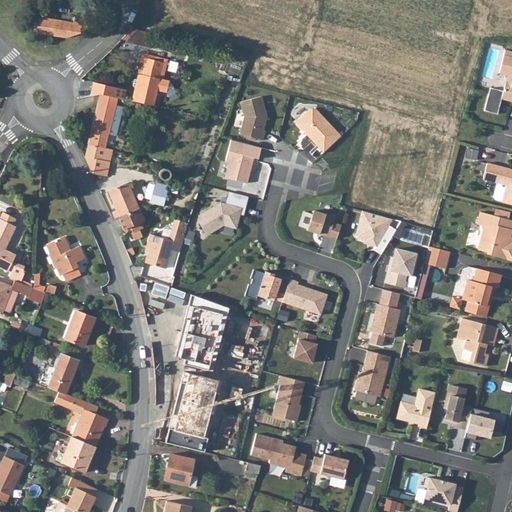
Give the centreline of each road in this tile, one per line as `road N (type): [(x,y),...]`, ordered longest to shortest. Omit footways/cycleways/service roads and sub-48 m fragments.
road 1 (tertiary): [(53,118),(103,226),(136,337),(139,445),(125,511)]
road 2 (residential): [(293,169),(277,193),(271,236),(282,248),(338,265),(352,280),(329,419),(346,435),(380,442)]
road 3 (residential): [(380,442),(508,475)]
